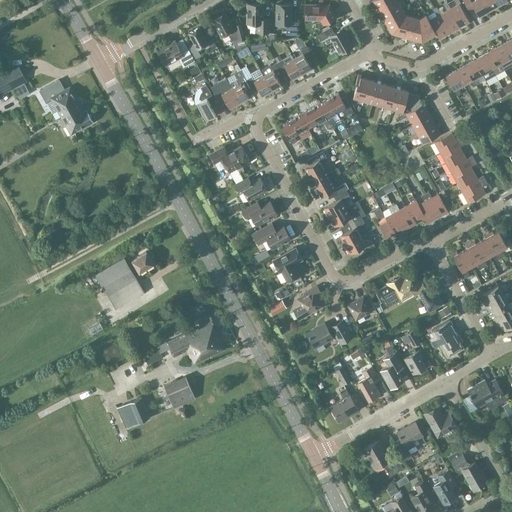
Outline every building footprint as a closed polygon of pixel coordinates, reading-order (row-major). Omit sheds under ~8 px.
[(373,0),(384,18),(402,8),(397,0),(373,0)] [(451,8),(461,27),(470,22),(460,4),(461,3),(459,0),(454,0),(457,5),(451,8)] [(482,0),(463,0),(469,11),(475,8),(479,16),(489,11),(482,0)] [(498,6),(495,0),(482,0),(489,11),(498,6)] [(461,27),(451,8),(447,1),(443,3),(447,10),(441,14),(451,32),(461,27)] [(257,24),(256,32),(270,32),(270,18),(264,18),(264,11),(263,11),(263,4),(247,3),(247,23),(257,24)] [(277,4),(276,24),(276,25),(286,25),(286,35),(298,35),(298,22),(291,22),(292,4),(277,4)] [(323,24),(336,17),(330,5),(306,4),(305,19),(321,20),(323,24)] [(451,32),(441,14),(437,7),(433,9),(437,16),(429,20),(436,33),(439,39),(451,32)] [(407,36),(412,16),(406,14),(402,8),(384,18),(391,32),(407,36)] [(239,40),(244,39),(245,38),(241,24),(235,25),(236,27),(236,28),(235,29),(225,12),(212,20),(222,37),(228,33),(232,40),(239,39),(239,40)] [(436,33),(429,20),(426,15),(419,18),(412,16),(407,36),(422,41),(436,33)] [(198,49),(208,43),(199,27),(189,33),(198,49)] [(340,53),(353,46),(343,28),(334,33),(331,27),(317,34),(321,41),(330,35),(340,53)] [(511,38),(503,43),(511,60),(511,38)] [(182,53),(175,40),(164,47),(164,48),(158,51),(165,65),(178,58),(183,67),(195,60),(188,49),(182,53)] [(249,44),(250,51),(265,50),(264,43),(249,44)] [(505,69),(511,65),(511,60),(503,43),(493,49),(502,64),(505,69)] [(313,58),(309,50),(307,46),(301,49),(303,53),(294,58),(302,74),(312,68),(308,61),(313,58)] [(505,69),(502,64),(493,49),(484,54),(495,74),(498,73),(505,69)] [(492,76),(495,74),(484,54),(474,59),(483,74),(486,80),(492,76)] [(293,79),(302,74),(294,58),(284,64),(282,60),(276,63),(283,75),(288,72),(293,79)] [(478,77),(483,74),(474,59),(465,64),(476,85),(479,83),(478,77)] [(278,78),(283,75),(276,63),(271,66),(270,64),(261,70),(264,75),(272,90),(282,85),(278,78)] [(473,87),(476,85),(465,64),(456,70),(464,85),(469,82),(473,87)] [(18,65),(0,74),(0,94),(27,81),(18,65)] [(251,87),(253,91),(258,88),(262,96),(272,90),(264,75),(254,81),(246,66),(241,69),(243,72),(246,79),(251,87)] [(246,79),(243,72),(241,69),(235,73),(239,78),(229,83),(240,103),(249,97),(245,90),(251,87),(246,79)] [(459,88),(464,85),(456,70),(446,75),(454,90),(457,95),(460,94),(459,88)] [(363,100),(369,80),(361,77),(362,75),(358,74),(355,84),(357,84),(353,97),(363,100)] [(204,78),(197,82),(200,86),(200,87),(206,84),(207,84),(206,83),(204,78)] [(46,102),(53,114),(58,111),(77,100),(70,86),(64,89),(59,80),(40,90),(45,100),(50,97),(51,99),(46,102)] [(383,105),(389,85),(380,83),(381,80),(378,80),(377,82),(369,80),(363,100),(383,105)] [(230,108),(240,103),(229,83),(214,92),(221,104),(226,101),(230,108)] [(489,100),(511,91),(511,83),(486,92),(489,100)] [(206,120),(216,114),(207,98),(212,95),(206,84),(200,87),(202,91),(201,93),(200,96),(199,99),(200,99),(201,99),(201,101),(197,103),(206,120)] [(403,111),(408,92),(409,91),(400,88),(401,86),(397,85),(397,88),(389,85),(383,105),(403,111)] [(329,98),(337,112),(341,109),(347,115),(354,111),(345,96),(341,98),(338,92),(329,98)] [(404,113),(422,102),(418,95),(408,92),(403,111),(404,113)] [(331,115),(337,112),(329,98),(319,103),(327,117),(332,126),(335,124),(331,115)] [(77,100),(58,111),(66,126),(69,124),(74,132),(93,121),(87,110),(84,111),(77,100)] [(411,122),(429,112),(424,103),(423,104),(422,102),(404,113),(398,116),(400,120),(407,116),(410,122),(411,122)] [(332,126),(327,117),(319,103),(310,108),(318,122),(322,120),(327,128),(332,126)] [(308,128),(318,122),(310,108),(300,114),(308,128)] [(416,133),(435,123),(429,112),(411,122),(410,122),(403,126),(405,130),(412,126),(416,132),(416,133)] [(311,134),(308,128),(300,114),(291,119),(299,133),(302,139),(311,134)] [(294,136),(299,133),(291,119),(281,124),(289,138),(292,143),(297,141),(294,136)] [(362,129),(359,122),(345,129),(350,136),(362,129)] [(416,133),(416,132),(409,136),(411,139),(418,136),(423,144),(441,134),(435,123),(416,133)] [(440,152),(464,139),(462,135),(456,139),(452,132),(435,142),(440,152)] [(409,137),(403,139),(406,147),(412,144),(409,137)] [(446,162),(463,152),(460,146),(466,143),(464,139),(440,152),(446,162)] [(230,172),(249,161),(241,146),(228,153),(224,146),(210,154),(215,163),(223,158),(230,172)] [(297,154),(300,160),(310,154),(307,149),(297,154)] [(349,162),(356,158),(351,150),(345,153),(349,162)] [(311,177),(325,169),(322,164),(329,161),(323,151),(308,159),(311,165),(305,168),(311,177)] [(451,172),(475,159),(473,155),(467,158),(463,152),(446,162),(451,172)] [(457,182),(474,172),(471,166),(477,163),(475,159),(451,172),(457,182)] [(316,187),(330,179),(340,173),(338,167),(328,172),(327,173),(325,169),(311,177),(316,187)] [(462,192),(486,179),(484,175),(478,178),(474,172),(457,182),(462,192)] [(249,200),(267,190),(260,177),(251,182),(249,177),(234,185),(239,194),(244,191),(249,200)] [(329,199),(334,196),(346,190),(348,188),(345,182),(337,186),(335,188),(330,179),(316,187),(321,196),(327,194),(329,199)] [(486,179),(462,192),(468,202),(486,193),(482,186),(488,183),(486,179)] [(376,198),(379,206),(388,202),(382,188),(376,190),(379,197),(376,198)] [(329,217),(350,205),(348,201),(350,197),(346,190),(334,196),(337,201),(324,208),(329,217)] [(425,193),(438,217),(448,211),(439,194),(432,197),(429,191),(425,193)] [(427,223),(438,217),(425,193),(421,195),(424,201),(419,204),(418,205),(425,218),(427,223)] [(418,205),(419,204),(416,200),(413,194),(409,197),(412,203),(406,206),(415,223),(425,218),(418,205)] [(258,224),(277,214),(270,201),(260,207),(258,202),(242,210),(238,213),(241,219),(246,217),(246,218),(253,214),(258,224)] [(415,223),(406,206),(400,209),(396,203),(393,206),(406,229),(415,223)] [(231,214),(241,209),(239,205),(229,209),(231,214)] [(354,221),(362,217),(357,210),(357,209),(352,209),(350,205),(329,217),(334,226),(347,219),(349,224),(354,221)] [(395,235),(406,229),(393,206),(389,208),(392,214),(386,217),(395,235)] [(345,245),(362,235),(361,232),(361,230),(365,228),(363,224),(364,223),(364,222),(362,217),(354,221),(349,224),(352,229),(340,235),(345,245)] [(388,221),(381,225),(380,226),(387,238),(395,234),(388,221)] [(272,249),(291,238),(284,225),(270,233),(266,226),(253,234),(257,241),(266,237),(272,249)] [(488,233),(501,257),(505,255),(502,249),(507,246),(499,230),(494,233),(492,231),(488,233)] [(498,259),(501,257),(488,233),(484,236),(485,238),(480,240),(489,256),(494,253),(498,259)] [(362,235),(345,245),(350,254),(362,247),(365,252),(370,249),(375,246),(372,241),(366,239),(365,240),(362,235)] [(484,259),(489,256),(480,240),(476,243),(475,241),(470,243),(484,267),(487,265),(484,259)] [(480,269),(484,267),(470,243),(466,246),(467,248),(463,250),(471,266),(476,263),(480,269)] [(294,264),(302,260),(296,247),(273,260),(280,272),(282,271),(287,282),(300,275),(294,264)] [(466,269),(471,266),(463,250),(458,253),(457,251),(452,253),(462,271),(466,277),(469,275),(466,269)] [(139,273),(154,264),(146,251),(131,260),(127,262),(124,256),(95,274),(93,271),(83,277),(92,292),(102,286),(108,295),(116,309),(144,292),(136,277),(135,275),(138,273),(139,273)] [(430,310),(442,303),(435,291),(429,294),(422,281),(419,283),(413,272),(402,278),(400,275),(387,282),(389,285),(377,292),(383,303),(381,304),(385,311),(420,292),(423,297),(430,310)] [(485,305),(503,295),(498,285),(482,294),(485,300),(483,301),(485,305)] [(305,294),(298,298),(296,299),(299,305),(292,309),(298,319),(307,314),(322,305),(317,295),(321,293),(317,286),(304,293),(305,294)] [(503,295),(485,305),(487,308),(489,307),(492,312),(508,303),(511,301),(511,295),(511,296),(506,299),(503,295)] [(356,320),(372,311),(363,296),(348,305),(356,320)] [(282,298),(267,307),(272,315),(286,306),(282,298)] [(495,322),(511,312),(511,310),(508,303),(492,312),(495,317),(493,319),(495,322)] [(436,310),(440,317),(450,312),(446,305),(436,310)] [(511,312),(495,322),(497,326),(499,325),(503,330),(511,324),(511,312)] [(93,332),(100,325),(95,319),(88,326),(93,332)] [(340,343),(353,337),(343,319),(331,326),(332,330),(330,331),(325,322),(307,332),(315,348),(336,336),(340,343)] [(160,353),(161,352),(170,348),(174,357),(186,351),(190,358),(191,358),(194,364),(226,348),(212,320),(156,346),(158,349),(160,353)] [(462,347),(463,346),(461,344),(462,343),(461,341),(462,340),(459,335),(456,336),(454,332),(456,330),(450,321),(429,333),(432,337),(429,339),(433,346),(441,342),(447,353),(448,354),(449,354),(450,353),(451,355),(461,349),(462,348),(462,347)] [(413,346),(420,341),(413,329),(406,333),(413,346)] [(352,359),(365,352),(362,347),(349,353),(352,359)] [(413,374),(426,367),(421,358),(423,357),(419,350),(404,358),(413,374)] [(391,387),(403,380),(397,369),(403,366),(395,352),(384,358),(388,365),(381,369),(391,387)] [(369,400),(381,393),(374,381),(379,378),(372,366),(363,371),(366,377),(358,381),(369,400)] [(344,384),(350,380),(342,367),(335,370),(344,384)] [(164,385),(174,407),(196,398),(187,376),(164,385)] [(487,383),(486,381),(468,391),(470,393),(469,393),(471,396),(477,405),(486,400),(488,403),(494,407),(507,399),(495,378),(487,383)] [(351,413),(358,409),(346,388),(339,391),(343,398),(331,405),(339,421),(352,414),(351,413)] [(125,428),(150,417),(142,397),(117,408),(125,428)] [(438,436),(456,426),(449,413),(443,417),(437,406),(425,413),(438,436)] [(179,409),(183,420),(190,417),(185,407),(179,409)] [(417,439),(423,436),(415,422),(406,427),(405,427),(397,431),(401,438),(395,442),(406,460),(412,456),(408,449),(419,443),(417,439)] [(390,476),(403,468),(395,454),(388,458),(383,448),(384,447),(380,439),(363,449),(376,472),(385,467),(390,476)] [(474,488),(488,481),(483,472),(482,473),(475,461),(468,465),(466,462),(467,461),(463,454),(462,455),(459,450),(460,450),(460,449),(448,456),(452,461),(456,468),(461,465),(463,468),(462,468),(463,469),(474,488)] [(451,486),(456,483),(448,469),(438,475),(441,480),(434,484),(444,501),(456,494),(451,486)] [(429,499),(434,496),(425,480),(414,486),(418,492),(411,496),(420,511),(425,511),(434,507),(429,499)] [(404,511),(410,507),(402,495),(391,501),(394,506),(384,511),(404,511)]
